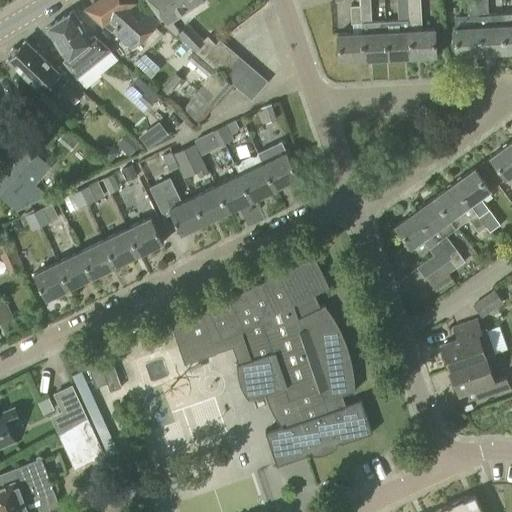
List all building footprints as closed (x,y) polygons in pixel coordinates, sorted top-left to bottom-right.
[(131,49),(158,23),(131,0),(100,0),(86,9),(103,24),(103,23),(131,49)] [(150,0),(167,24),(202,0),(201,0),(150,0)] [(387,59),(385,21),(372,22),(370,0),(359,0),(359,6),(360,6),(361,24),(362,24),(362,33),(363,60),(387,59)] [(408,3),(411,57),(436,56),(435,29),(422,30),(420,0),(407,0),(408,3)] [(468,18),(477,17),(478,17),(477,0),(474,0),(467,0),(468,18)] [(477,0),(478,17),(477,17),(478,27),(479,27),(480,54),(505,52),(502,15),(488,16),(487,0),(477,0)] [(387,59),(411,57),(408,3),(399,4),(399,21),(385,21),(387,59)] [(351,24),(361,24),(360,6),(359,6),(350,7),(351,24)] [(90,40),(72,11),(46,27),(66,60),(64,61),(77,77),(109,51),(95,36),(90,40)] [(505,52),(511,51),(511,14),(502,15),(505,52)] [(216,70),(235,87),(251,101),(267,81),(219,40),(215,45),(207,36),(203,40),(187,24),(176,34),(185,43),(184,43),(195,52),(216,70)] [(455,55),(480,54),(479,27),(478,27),(454,28),(455,55)] [(338,61),(363,60),(362,33),(337,35),(338,61)] [(60,75),(23,40),(15,48),(12,48),(8,52),(9,55),(6,58),(42,92),(34,101),(55,121),(40,138),(50,147),(58,139),(67,149),(76,139),(57,121),(65,112),(44,92),(53,83),(73,103),(82,93),(62,73),(60,75)] [(195,53),(195,52),(184,43),(177,51),(206,78),(212,71),(200,60),(201,59),(195,53)] [(215,109),(235,87),(216,70),(183,109),(199,124),(200,123),(213,108),(215,109)] [(182,79),(175,73),(162,88),(169,95),(182,79)] [(144,112),(159,96),(138,76),(123,92),(144,112)] [(266,123),(276,120),(271,104),(261,108),(266,123)] [(217,129),(224,144),(234,139),(226,124),(217,129)] [(201,155),(224,144),(217,129),(209,133),(194,140),(201,155)] [(129,137),(119,147),(128,157),(139,146),(129,137)] [(511,146),(510,143),(490,157),(506,179),(511,174),(511,146)] [(209,157),(217,173),(236,162),(228,147),(209,157)] [(0,198),(15,211),(16,211),(46,196),(34,185),(49,168),(26,148),(0,178),(0,198)] [(169,171),(177,167),(170,151),(161,155),(169,171)] [(263,163),(275,188),(298,177),(286,152),(263,163)] [(275,188),(263,163),(263,164),(257,153),(256,154),(257,156),(253,157),(250,156),(241,161),(239,164),(235,164),(234,165),(239,175),(251,200),(275,188)] [(453,184),(485,228),(486,227),(490,232),(500,225),(480,197),(490,190),(474,169),(453,184)] [(109,194),(120,189),(112,174),(102,179),(109,194)] [(228,211),(251,200),(239,175),(216,186),(228,211)] [(204,222),(192,197),(182,203),(170,178),(150,187),(164,216),(171,213),(181,233),(204,222)] [(478,233),(485,228),(453,184),(434,198),(456,228),(468,220),(478,233)] [(78,209),(96,201),(89,186),(71,194),(78,209)] [(204,222),(228,211),(216,186),(192,197),(204,222)] [(446,235),(456,228),(434,198),(416,211),(451,259),(450,260),(456,268),(465,262),(446,235)] [(31,231),(49,224),(42,208),(25,216),(31,231)] [(424,278),(450,260),(451,259),(416,211),(395,226),(411,247),(421,240),(433,256),(416,267),(424,278)] [(127,229),(139,253),(162,242),(151,218),(127,229)] [(116,265),(139,253),(127,229),(104,240),(116,265)] [(92,276),(116,265),(104,240),(80,252),(92,276)] [(69,287),(92,276),(80,252),(57,263),(69,287)] [(330,289),(315,257),(201,312),(172,325),(184,364),(216,352),(232,346),(239,365),(236,366),(237,367),(240,384),(241,386),(242,389),(243,392),(245,395),(248,398),(249,399),(248,399),(248,401),(270,393),(282,427),(265,433),(277,467),(308,456),(307,455),(318,451),(318,455),(322,455),(323,454),(326,453),(328,453),(330,451),(333,450),(331,447),(341,443),(342,445),(372,434),(361,400),(345,405),(342,397),(356,392),(355,390),(354,391),(353,383),(353,375),(351,367),(350,359),(347,351),(345,343),(342,336),(338,328),(334,321),(330,314),(325,308),(327,307),(326,306),(321,308),(314,295),(329,288),(330,289)] [(46,299),(69,287),(57,263),(34,274),(46,299)] [(481,318),(502,303),(494,290),(472,305),(481,318)] [(0,302),(0,320),(10,316),(3,301),(0,302)] [(451,370),(486,358),(486,357),(495,354),(486,328),(480,330),(476,320),(453,328),(457,339),(442,344),(451,370)] [(486,358),(451,370),(459,393),(482,385),(486,397),(509,389),(505,377),(494,381),(486,358)] [(102,371),(99,363),(88,367),(95,388),(107,384),(110,392),(121,388),(114,367),(102,371)] [(58,435),(87,417),(72,385),(52,393),(61,411),(50,417),(58,435)] [(43,415),(54,410),(48,397),(37,403),(43,415)] [(20,423),(13,409),(0,414),(0,446),(14,441),(9,428),(20,423)] [(87,417),(58,435),(74,469),(105,455),(87,417)] [(66,511),(63,502),(57,504),(40,460),(0,475),(0,511),(66,511)] [(108,511),(119,511),(128,509),(115,479),(104,483),(106,494),(102,496),(108,511)] [(450,506),(452,511),(481,511),(474,495),(450,506)]
